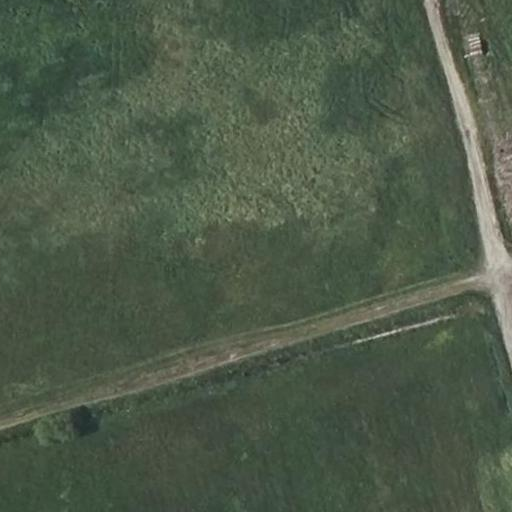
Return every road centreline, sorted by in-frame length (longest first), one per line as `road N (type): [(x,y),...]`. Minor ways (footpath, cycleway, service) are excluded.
road 1 (track): [(0,416),(511,267)]
road 2 (track): [(444,0),(511,291)]
